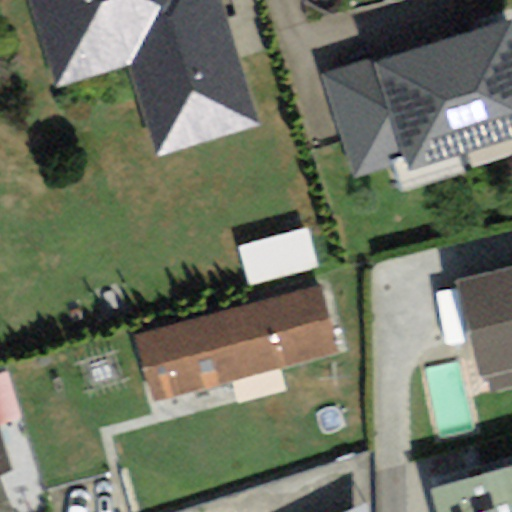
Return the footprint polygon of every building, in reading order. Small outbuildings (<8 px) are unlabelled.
[(128,63),(158,157),(257,126),(217,0),(28,0),(56,86),(128,63)] [(404,161),(408,174),(511,140),(511,23),(511,21),(373,65),(404,161)] [(353,178),(404,161),(373,65),(370,58),(319,75),(353,178)] [(308,229),(237,247),(248,290),(319,271),(308,229)] [(511,268),(455,282),(478,381),(487,379),(490,393),(511,388),(511,268)] [(321,289),(134,338),(152,405),(339,356),(321,289)] [(0,477),(11,474),(0,439),(0,477)] [(511,511),(511,467),(428,491),(433,511),(511,511)]
